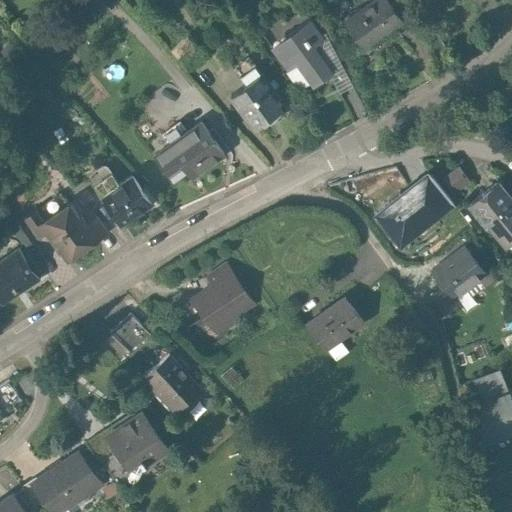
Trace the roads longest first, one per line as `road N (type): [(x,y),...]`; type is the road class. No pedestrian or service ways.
road 1 (residential): [(0,355),(137,263),(360,141)]
road 2 (track): [(285,181),(298,198),(354,215),(415,294),(435,331),(465,432),(479,511)]
road 3 (residential): [(360,141),(466,79),(511,37)]
road 4 (residential): [(360,141),(372,159),(443,145),(511,162)]
